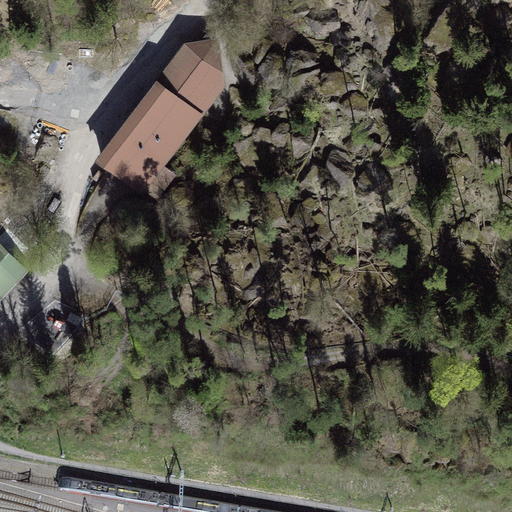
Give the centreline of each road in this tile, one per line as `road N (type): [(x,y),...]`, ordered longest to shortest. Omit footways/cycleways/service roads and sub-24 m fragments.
road 1 (track): [(212,0),(163,46),(86,147)]
road 2 (track): [(120,102),(0,101)]
